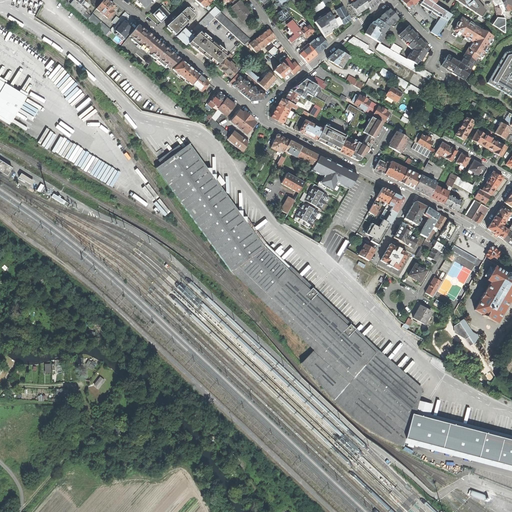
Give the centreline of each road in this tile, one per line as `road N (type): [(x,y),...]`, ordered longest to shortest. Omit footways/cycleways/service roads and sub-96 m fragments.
road 1 (track): [(334,511),(84,280),(0,216)]
road 2 (residential): [(411,195),(254,112)]
road 3 (residential): [(254,112),(157,30)]
road 4 (residential): [(390,0),(437,47),(434,68),(462,84)]
